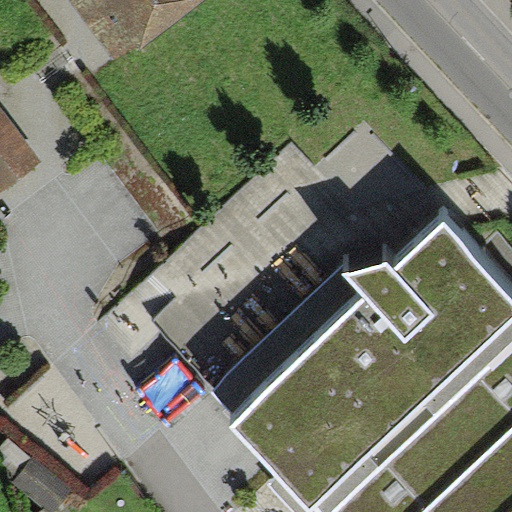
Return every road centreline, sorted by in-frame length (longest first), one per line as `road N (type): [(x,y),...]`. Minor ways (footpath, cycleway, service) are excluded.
road 1 (residential): [(146,384),(225,511)]
road 2 (primary): [(511,96),(420,0)]
